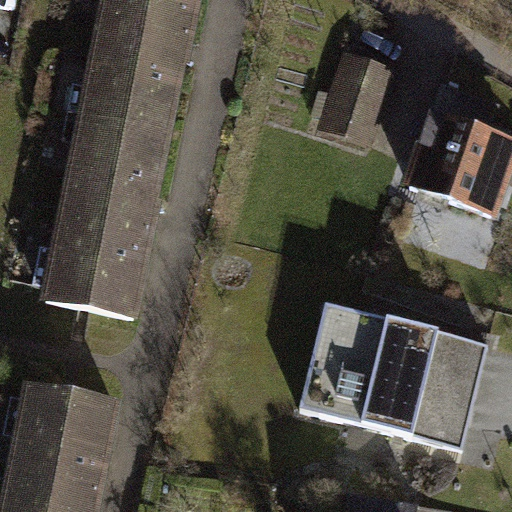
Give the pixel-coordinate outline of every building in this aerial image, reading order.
[(106,0),(84,123),(169,139),(195,0),(106,0)] [(372,142),(395,77),(347,61),(325,126),(372,142)] [(416,185),(486,211),(510,145),(439,120),(416,185)] [(84,123),(49,306),(134,322),(169,139),(84,123)] [(435,338),(330,312),(304,416),(409,442),(435,338)] [(486,350),(435,338),(409,442),(462,453),(486,350)] [(28,392),(4,511),(94,511),(115,409),(28,392)] [(353,498),(350,511),(419,511),(420,510),(353,498)]
